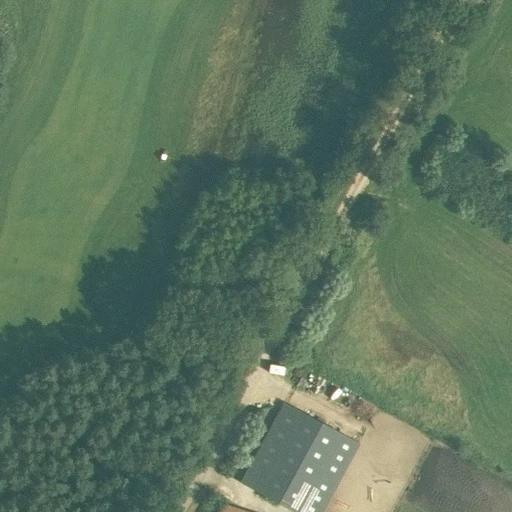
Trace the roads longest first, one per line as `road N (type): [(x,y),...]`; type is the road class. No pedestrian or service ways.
road 1 (track): [(466,0),(271,342)]
road 2 (unclassified): [(174,511),(271,342)]
